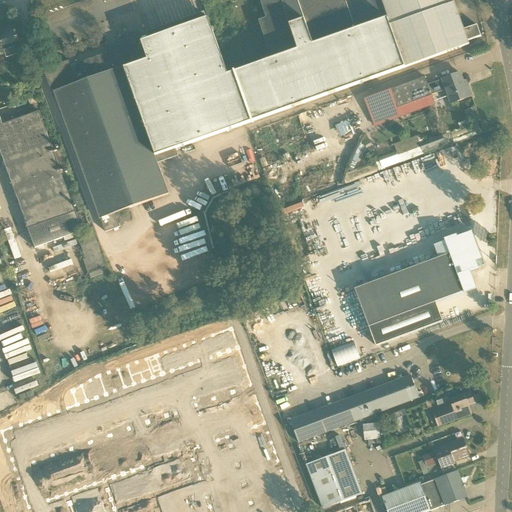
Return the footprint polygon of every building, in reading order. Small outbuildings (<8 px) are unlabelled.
[(323,97),(288,0),(260,0),(266,18),(259,20),(271,59),(229,73),(247,124),(323,97)] [(288,0),(323,97),(398,70),(373,0),(288,0)] [(373,0),(398,70),(469,45),(464,30),(453,0),(373,0)] [(228,73),(213,28),(209,19),(149,39),(146,38),(144,39),(142,42),(141,42),(139,35),(120,42),(123,49),(119,51),(118,48),(113,50),(114,53),(110,54),(109,53),(85,62),(85,64),(72,69),(69,61),(44,70),(52,93),(53,93),(100,220),(101,220),(105,233),(120,228),(115,214),(169,195),(158,164),(178,156),(176,150),(247,124),(229,73),(228,73)] [(4,50),(20,45),(16,34),(17,33),(16,31),(15,31),(13,27),(0,31),(0,54),(5,53),(4,50)] [(465,87),(463,81),(460,73),(428,85),(425,77),(391,90),(396,104),(392,106),(392,108),(372,116),(376,126),(436,105),(432,95),(446,90),(451,104),(472,97),(468,85),(465,87)] [(83,231),(62,172),(67,170),(60,149),(54,151),(40,111),(37,113),(34,106),(0,118),(0,117),(0,151),(35,249),(83,231)] [(450,132),(449,133),(450,133),(453,143),(466,138),(474,136),(470,128),(470,126),(468,122),(468,120),(458,124),(460,129),(451,132),(450,132)] [(446,146),(442,136),(442,135),(427,140),(420,143),(417,136),(394,144),(396,152),(375,160),(379,172),(385,170),(385,168),(446,146)] [(2,230),(13,259),(21,256),(10,227),(2,230)] [(83,260),(88,273),(105,267),(92,230),(77,235),(86,259),(83,260)] [(485,266),(472,232),(445,242),(451,255),(353,291),(374,347),(443,322),(436,303),(464,292),(465,293),(477,289),(471,271),(485,266)] [(296,511),(231,324),(94,371),(71,386),(77,399),(0,429),(28,511),(296,511)] [(12,394),(38,385),(30,363),(5,372),(12,394)] [(298,442),(410,400),(419,397),(411,376),(290,421),(298,442)] [(475,402),(473,396),(471,392),(450,400),(452,406),(433,413),(438,427),(472,414),(469,406),(474,404),(474,402),(475,402)] [(438,406),(449,402),(446,394),(435,398),(438,406)] [(406,411),(395,412),(396,426),(408,425),(406,411)] [(364,423),(363,438),(379,439),(379,423),(364,423)] [(338,450),(344,449),(340,434),(335,435),(338,450)] [(441,469),(446,467),(455,464),(454,461),(458,459),(458,460),(469,456),(466,448),(467,448),(464,438),(442,447),(443,449),(435,452),(441,469)] [(346,450),(307,465),(323,509),(363,494),(346,450)] [(432,511),(459,501),(468,497),(464,487),(465,486),(464,484),(463,484),(461,479),(458,471),(422,485),(421,484),(383,499),(387,511),(431,511),(433,511),(432,511)]
